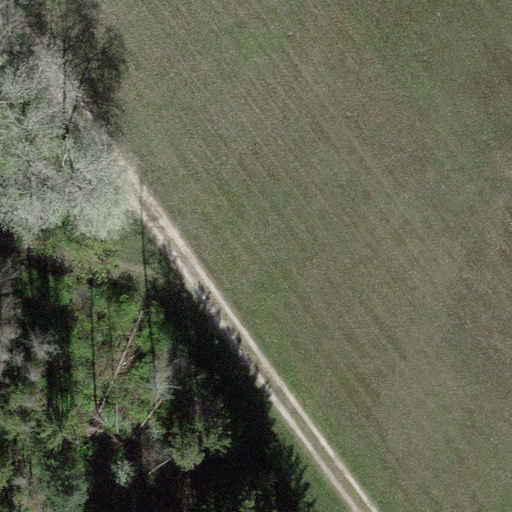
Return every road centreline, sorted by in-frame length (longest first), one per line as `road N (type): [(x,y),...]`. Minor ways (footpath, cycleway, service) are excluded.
road 1 (track): [(363,511),(0,2)]
road 2 (track): [(174,249),(0,208)]
